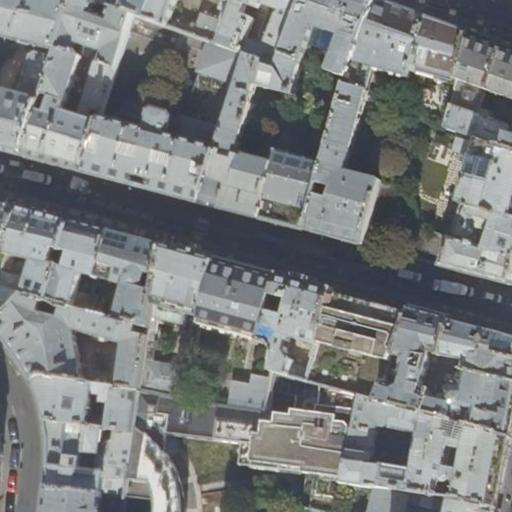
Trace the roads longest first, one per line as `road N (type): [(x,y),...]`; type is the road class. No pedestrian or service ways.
road 1 (residential): [(0,176),(511,310)]
road 2 (residential): [(0,372),(14,388),(27,450),(20,511)]
